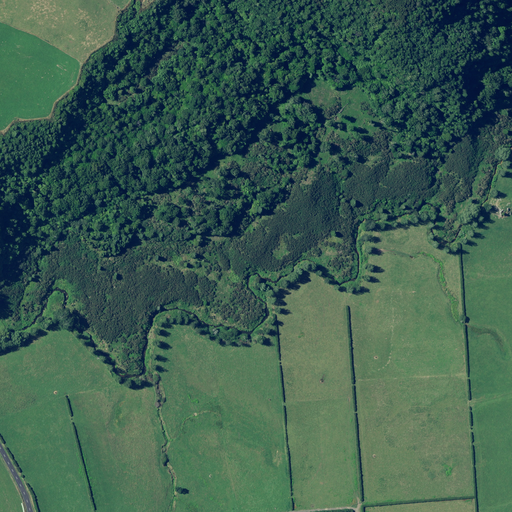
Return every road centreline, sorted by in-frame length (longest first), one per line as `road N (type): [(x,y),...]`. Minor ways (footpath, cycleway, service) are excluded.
road 1 (track): [(319,148),(280,126),(274,113),(293,80),(337,80),(355,60),(341,46),(307,44),(255,65),(247,64),(255,38),(228,26),(199,31),(165,52),(119,105),(105,101),(106,74),(136,4)]
road 2 (track): [(0,312),(32,304),(40,284),(62,269),(113,259),(130,244),(179,243),(225,221),(319,148)]
road 3 (track): [(511,135),(476,170),(435,176),(418,191),(369,183),(319,148)]
